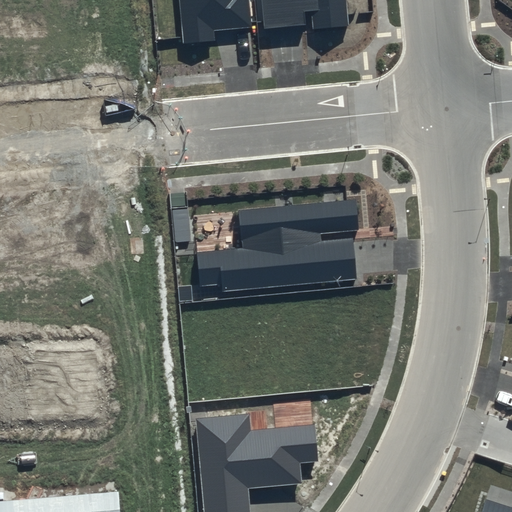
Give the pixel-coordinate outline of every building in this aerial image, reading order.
[(179,0),(184,43),(215,40),(214,31),(252,27),(249,0),(179,0)] [(262,0),(265,29),(305,25),(304,12),(311,12),(313,30),(349,27),(346,0),(262,0)] [(243,248),(197,253),(200,285),(222,283),(223,292),(357,279),(353,238),(322,240),(321,234),(359,230),(356,198),(239,209),(243,248)] [(249,413),(195,418),(203,511),(250,511),(249,489),(302,484),(300,462),(318,460),(315,425),(251,430),(249,413)] [(120,511),(119,497),(0,506),(0,511),(120,511)] [(511,511),(511,508),(485,499),(481,511),(511,511)]
